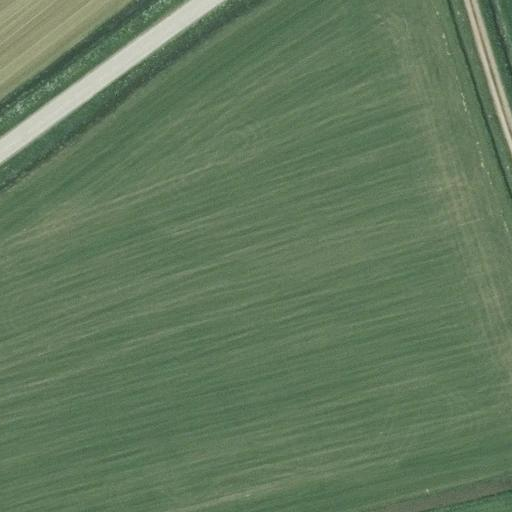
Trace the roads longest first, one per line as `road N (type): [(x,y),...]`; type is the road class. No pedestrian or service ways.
road 1 (tertiary): [(0,156),(218,0)]
road 2 (track): [(469,0),(511,140)]
